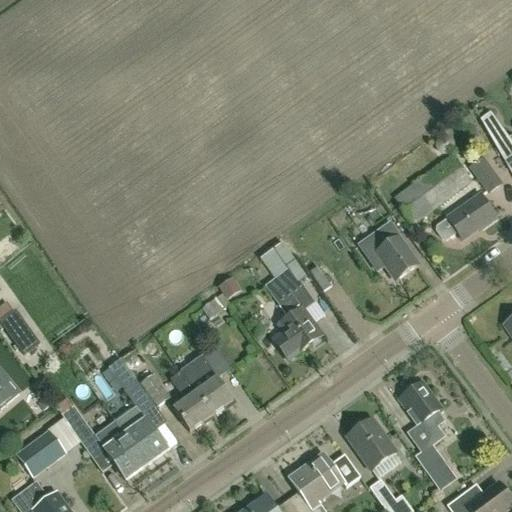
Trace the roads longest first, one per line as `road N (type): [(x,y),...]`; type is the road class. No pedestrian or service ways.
road 1 (tertiary): [(159,511),(435,312)]
road 2 (unclassified): [(511,418),(435,312)]
